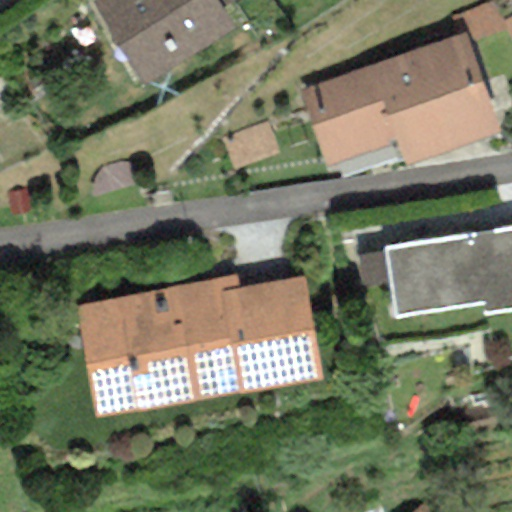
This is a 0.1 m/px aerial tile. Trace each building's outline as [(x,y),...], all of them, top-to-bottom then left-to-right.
[(215,0),(91,0),(90,1),(141,87),(235,32),(221,9),(215,0)] [(215,0),(221,9),(236,0),(215,0)] [(466,34),(298,91),(299,94),(324,169),(397,144),(405,169),(501,136),(466,34)] [(223,141),(233,169),(277,153),(266,125),(223,141)] [(511,226),(384,248),(384,252),(389,282),(394,320),(482,304),(484,319),(511,314),(511,226)] [(361,287),(389,282),(384,252),(356,257),(361,287)] [(235,277),(74,306),(94,421),(321,381),(302,277),(237,289),(235,277)]
